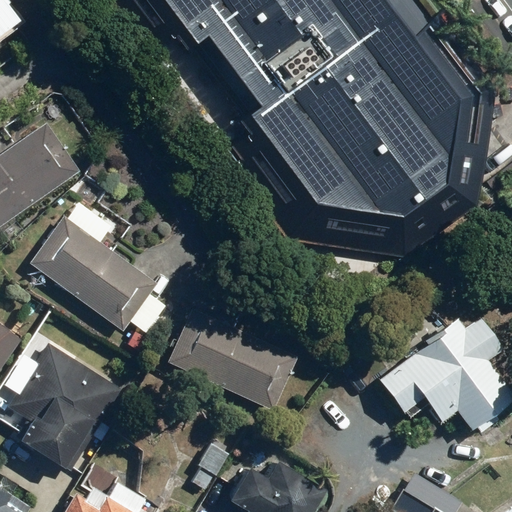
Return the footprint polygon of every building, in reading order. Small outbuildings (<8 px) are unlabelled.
[(0,0),(0,34),(26,15),(14,0),(0,0)] [(113,0),(288,238),(406,255),(481,200),(498,85),(440,9),(419,30),(397,0),(113,0)] [(0,224),(82,167),(48,120),(0,152),(0,224)] [(69,215),(67,214),(33,259),(125,328),(132,318),(149,330),(169,304),(152,292),(159,279),(101,240),(113,223),(80,199),(69,215)] [(300,353),(194,306),(170,358),(274,407),(300,353)] [(0,313),(0,372),(28,333),(0,313)] [(419,345),(367,380),(392,416),(394,414),(399,420),(414,408),(428,424),(444,413),(459,432),(465,427),(469,433),(490,418),(487,413),(508,398),(476,363),(489,352),(473,337),(465,320),(453,331),(446,319),(427,333),(416,342),(419,345)] [(73,468),(125,386),(39,331),(0,391),(0,411),(24,426),(19,434),(73,468)] [(231,450),(213,440),(199,461),(220,472),(231,450)] [(313,511),(330,484),(281,456),(272,472),(254,462),(236,492),(266,511),(313,511)] [(449,511),(455,502),(407,475),(397,490),(394,491),(381,511),(424,511),(426,510),(428,511),(449,511)] [(0,511),(27,511),(34,503),(3,481),(0,479),(0,511)] [(89,495),(79,489),(63,511),(147,511),(149,508),(143,505),(148,495),(119,479),(110,493),(96,484),(89,495)]
